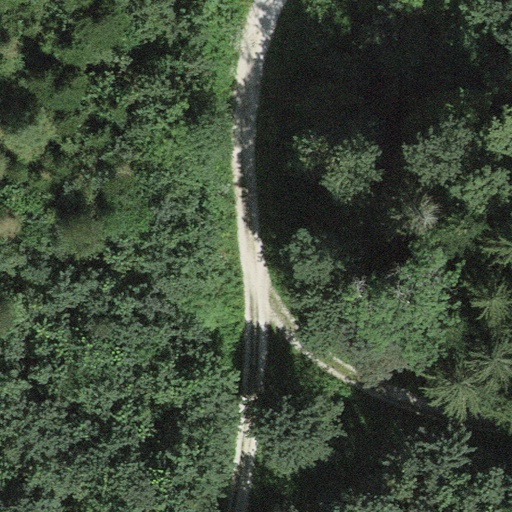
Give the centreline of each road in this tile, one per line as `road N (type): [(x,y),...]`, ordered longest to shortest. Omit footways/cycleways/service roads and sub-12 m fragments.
road 1 (track): [(262,327),(235,90),(246,32),(262,0)]
road 2 (track): [(262,327),(377,396),(511,433)]
road 3 (track): [(233,511),(262,327)]
